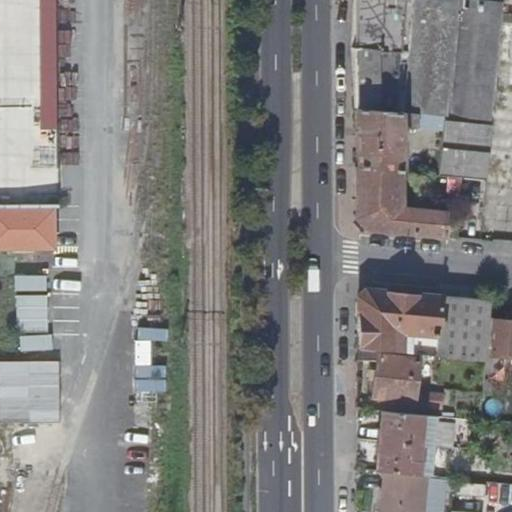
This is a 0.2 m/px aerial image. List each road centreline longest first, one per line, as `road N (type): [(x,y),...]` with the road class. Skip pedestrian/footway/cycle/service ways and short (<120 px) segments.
road 1 (primary): [(276,0),(279,511)]
road 2 (primary): [(317,259),(316,0)]
road 3 (primary): [(319,511),(317,259)]
road 4 (residential): [(317,259),(511,276)]
